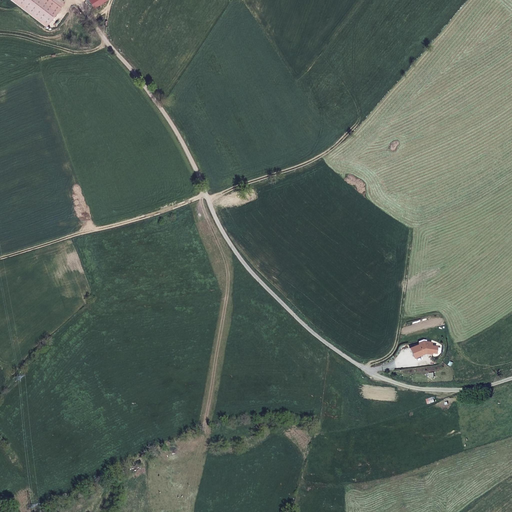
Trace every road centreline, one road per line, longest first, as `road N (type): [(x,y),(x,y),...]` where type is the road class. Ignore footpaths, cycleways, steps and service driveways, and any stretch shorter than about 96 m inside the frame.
road 1 (unclassified): [(78,0),(171,122),(228,241),(298,320),(391,381),(475,389),(511,379)]
road 2 (track): [(205,193),(0,258)]
